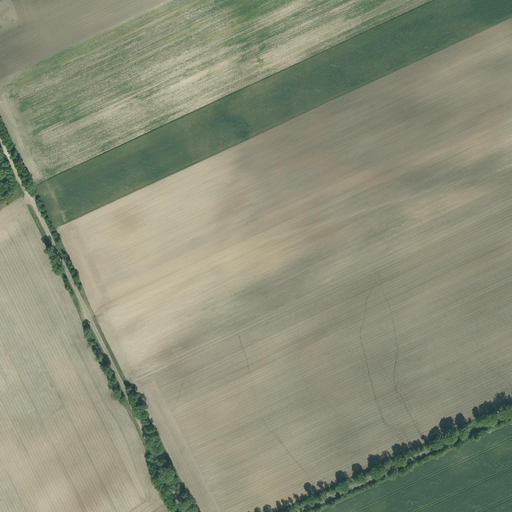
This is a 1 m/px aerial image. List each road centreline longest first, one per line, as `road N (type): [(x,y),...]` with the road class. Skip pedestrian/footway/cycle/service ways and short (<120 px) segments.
road 1 (unclassified): [(0,137),(184,511)]
road 2 (unclassified): [(295,511),(511,410)]
